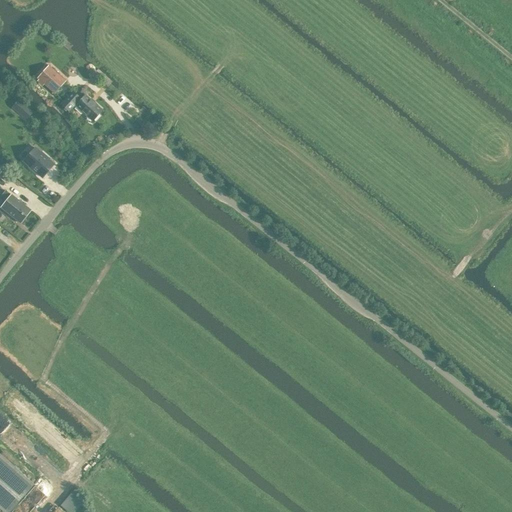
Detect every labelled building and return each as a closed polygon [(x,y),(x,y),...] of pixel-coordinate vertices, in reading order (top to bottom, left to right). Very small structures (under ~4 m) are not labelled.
[(66,81),(48,65),(37,79),(38,80),(36,81),(42,86),(43,85),(54,94),(66,81)] [(72,93),(61,105),(68,112),(74,105),(87,117),(87,119),(89,121),(91,120),(92,122),(102,111),(85,96),(81,101),(72,93)] [(17,112),(27,120),(33,112),(24,104),(17,112)] [(35,148),(23,162),(42,178),(54,164),(35,148)] [(6,200),(0,208),(21,224),(31,211),(11,195),(5,190),(1,196),(6,200)] [(0,454),(0,508),(4,511),(10,511),(34,485),(0,454)]
